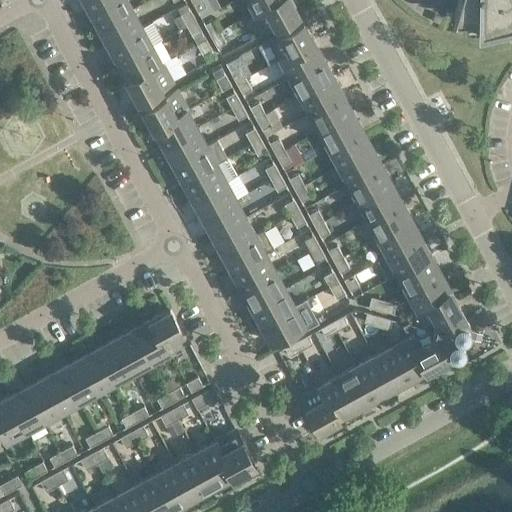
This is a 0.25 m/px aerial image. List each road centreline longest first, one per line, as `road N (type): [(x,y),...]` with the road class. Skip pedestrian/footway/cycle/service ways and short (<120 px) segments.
road 1 (residential): [(511,288),(354,0)]
road 2 (residential): [(174,249),(40,0)]
road 3 (residential): [(305,489),(174,249)]
road 4 (residential): [(305,489),(511,377)]
road 5 (residential): [(0,343),(174,249)]
